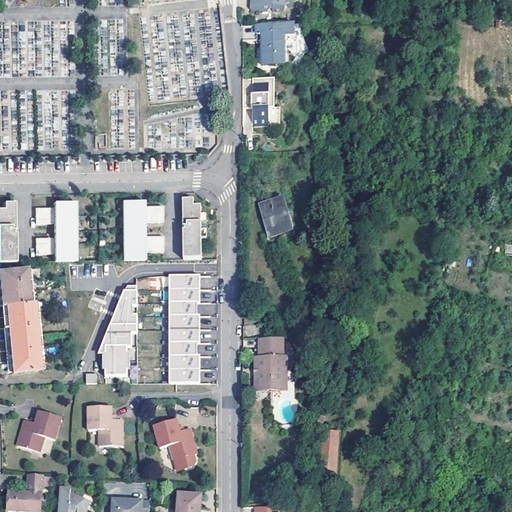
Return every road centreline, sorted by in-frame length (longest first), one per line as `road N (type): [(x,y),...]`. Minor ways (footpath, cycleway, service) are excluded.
road 1 (residential): [(230,511),(230,225),(215,179)]
road 2 (residential): [(215,179),(0,183)]
road 3 (residential): [(215,179),(234,111),(227,0)]
